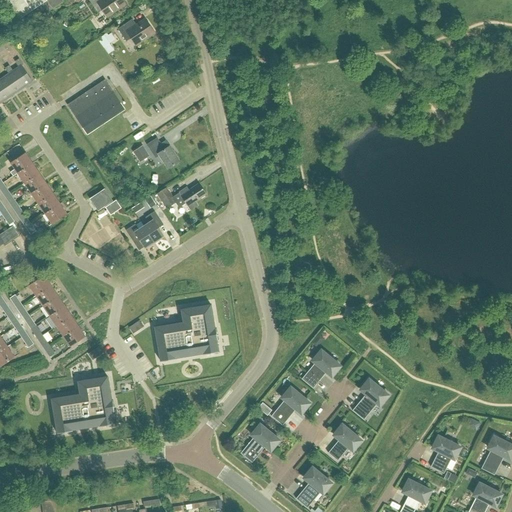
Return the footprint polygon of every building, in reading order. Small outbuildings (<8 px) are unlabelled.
[(2,0),(22,29),(63,2),(61,0),(2,0)] [(125,4),(121,0),(88,0),(97,12),(102,9),(107,16),(125,4)] [(136,25),(132,19),(118,29),(126,41),(131,38),(136,45),(154,33),(145,19),(136,25)] [(105,36),(99,40),(105,49),(111,44),(108,40),(114,36),(112,34),(109,36),(107,33),(104,36),(105,36)] [(11,72),(22,89),(32,82),(21,66),(23,65),(19,59),(15,61),(18,67),(13,71),(11,72)] [(11,72),(13,71),(9,65),(5,68),(8,74),(1,79),(12,95),(22,89),(11,72)] [(12,95),(1,79),(0,79),(0,98),(2,102),(12,95)] [(87,134),(125,109),(105,80),(68,105),(87,134)] [(161,144),(157,138),(147,145),(154,156),(158,154),(168,169),(180,161),(166,141),(161,144)] [(149,156),(142,146),(134,152),(141,162),(149,156)] [(17,173),(32,163),(25,153),(10,163),(15,169),(10,172),(13,176),(17,173)] [(24,183),(39,173),(32,163),(17,173),(24,183)] [(31,193),(46,183),(39,173),(24,183),(31,193)] [(0,189),(3,194),(8,191),(3,183),(0,184),(0,189)] [(38,204),(53,193),(46,183),(31,193),(38,204)] [(206,194),(199,183),(189,190),(187,187),(178,192),(179,193),(173,197),(167,188),(157,194),(167,208),(176,202),(179,207),(185,203),(190,210),(198,205),(195,201),(206,194)] [(98,211),(105,206),(112,201),(104,189),(92,197),(90,198),(98,211)] [(10,204),(15,201),(10,193),(5,197),(10,204)] [(45,214),(60,204),(53,193),(38,204),(45,214)] [(17,214),(22,211),(16,203),(11,207),(17,214)] [(60,204),(45,214),(52,224),(63,216),(67,214),(60,204)] [(143,226),(154,242),(163,236),(156,225),(161,221),(154,211),(145,217),(149,223),(143,226)] [(18,217),(24,225),(29,221),(23,213),(18,217)] [(13,223),(14,222),(9,214),(4,217),(9,225),(13,223)] [(30,235),(35,231),(30,223),(25,227),(30,235)] [(154,242),(143,226),(138,229),(135,224),(125,230),(132,240),(137,237),(145,248),(154,242)] [(8,229),(14,239),(20,236),(14,229),(13,226),(8,229)] [(9,243),(14,239),(8,229),(3,233),(9,243)] [(4,246),(9,243),(3,233),(0,234),(0,239),(3,244),(4,246)] [(36,296),(51,286),(44,275),(29,285),(36,296)] [(43,306),(58,296),(51,286),(36,296),(43,306)] [(15,306),(20,303),(15,295),(10,298),(15,306)] [(50,316),(64,306),(58,296),(43,306),(50,316)] [(22,316),(27,313),(22,305),(17,308),(22,316)] [(183,322),(155,327),(161,362),(176,359),(176,358),(203,354),(203,355),(219,352),(217,340),(218,340),(216,328),(215,329),(211,305),(181,309),(183,322)] [(8,317),(13,314),(8,306),(2,309),(8,317)] [(56,326),(71,316),(64,306),(50,316),(56,326)] [(29,327),(34,323),(29,315),(23,319),(29,327)] [(15,327),(20,324),(14,316),(9,319),(15,327)] [(63,336),(78,326),(71,316),(56,326),(63,336)] [(135,324),(130,328),(133,333),(138,329),(135,324)] [(36,337),(41,333),(36,325),(30,329),(36,337)] [(21,337),(27,334),(21,326),(16,329),(21,337)] [(78,326),(63,336),(70,347),(85,337),(78,326)] [(43,347),(48,343),(42,335),(37,339),(43,347)] [(28,347),(33,344),(28,336),(23,340),(28,347)] [(49,357),(55,353),(49,345),(44,349),(49,357)] [(7,346),(0,351),(0,366),(15,357),(7,346)] [(97,356),(102,352),(99,347),(94,351),(97,356)] [(332,377),(340,366),(321,350),(312,361),(315,363),(301,379),(313,389),(326,372),(332,377)] [(80,394),(52,399),(57,434),(73,431),(73,430),(100,426),(100,427),(115,424),(113,412),(115,412),(113,400),(112,401),(108,376),(78,381),(80,394)] [(379,406),(388,395),(369,379),(360,390),(365,394),(352,411),(363,420),(377,404),(379,406)] [(301,414),(310,403),(290,388),(282,398),(284,400),(271,416),(282,426),(296,409),(301,414)] [(258,408),(267,416),(272,410),(263,403),(258,408)] [(270,451),(279,440),(260,425),(251,435),(254,437),(240,453),(252,463),(265,446),(270,451)] [(352,451),(361,441),(342,425),(333,435),(339,440),(328,453),(337,461),(348,448),(352,451)] [(454,460),(460,447),(438,436),(432,448),(438,451),(430,467),(443,474),(451,458),(454,460)] [(510,460),(511,455),(511,445),(494,436),(487,448),(490,450),(481,469),(494,475),(504,457),(510,460)] [(323,494),(331,483),(312,468),(303,478),(309,483),(296,499),(307,508),(320,492),(323,494)] [(424,503),(431,491),(408,480),(402,492),(408,495),(399,511),(413,511),(419,501),(424,503)] [(495,507),(501,495),(479,483),(473,495),(476,497),(468,511),(484,511),(489,504),(495,507)] [(125,504),(126,509),(126,511),(133,511),(133,508),(134,508),(133,503),(125,504)]
